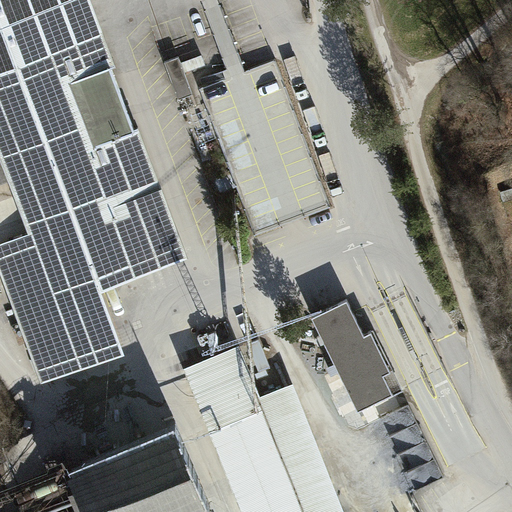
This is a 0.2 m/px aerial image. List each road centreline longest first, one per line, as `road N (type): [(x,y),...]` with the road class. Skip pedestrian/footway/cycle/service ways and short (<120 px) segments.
road 1 (track): [(403,104),(474,331),(479,404)]
road 2 (track): [(511,17),(403,104)]
